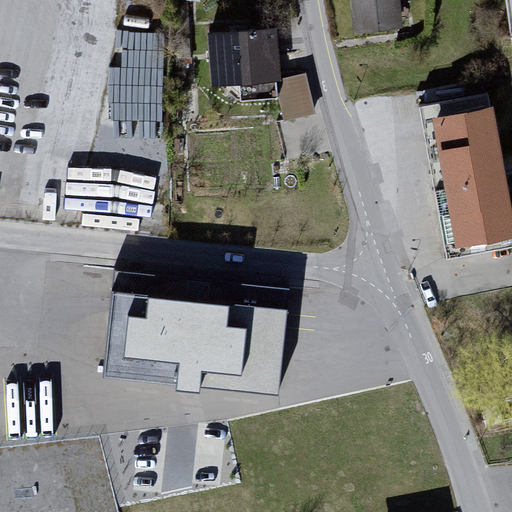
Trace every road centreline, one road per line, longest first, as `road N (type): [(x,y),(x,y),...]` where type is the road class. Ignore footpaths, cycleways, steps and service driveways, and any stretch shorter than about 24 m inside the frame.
road 1 (unknown): [(111,247),(112,314),(143,345),(226,357),(415,343)]
road 2 (residential): [(382,264),(323,269),(0,235)]
road 3 (residential): [(382,264),(323,74),(310,0)]
road 4 (residential): [(477,511),(382,264)]
